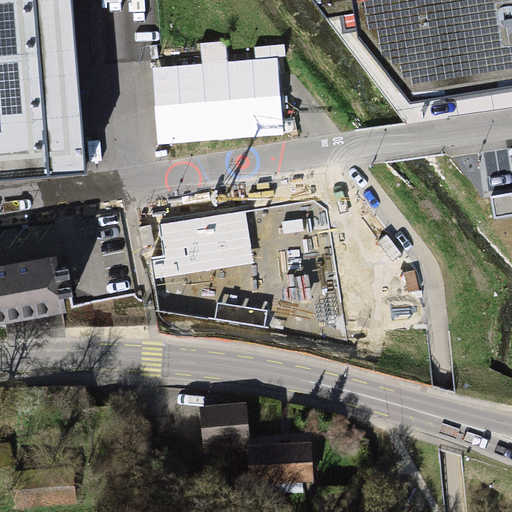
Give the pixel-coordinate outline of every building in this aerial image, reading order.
[(74,0),(0,0),(0,177),(89,170),(74,0)] [(354,0),(313,0),(325,16),(357,11),(354,0)] [(511,0),(354,0),(357,11),(362,42),(406,95),(511,79),(511,0)] [(158,310),(349,341),(327,206),(313,198),(157,223),(162,255),(149,257),(158,310)] [(150,223),(138,225),(141,244),(153,242),(150,223)] [(55,274),(53,262),(0,272),(0,322),(61,311),(59,301),(73,299),(70,285),(68,272),(55,274)] [(86,411),(98,501),(126,497),(112,402),(109,402),(109,407),(86,411)] [(309,448),(247,452),(244,410),(202,413),(205,447),(222,446),(223,458),(230,458),(232,483),(311,477),(309,448)] [(14,447),(0,449),(0,469),(17,466),(14,447)] [(71,471),(12,473),(14,505),(73,502),(71,471)]
